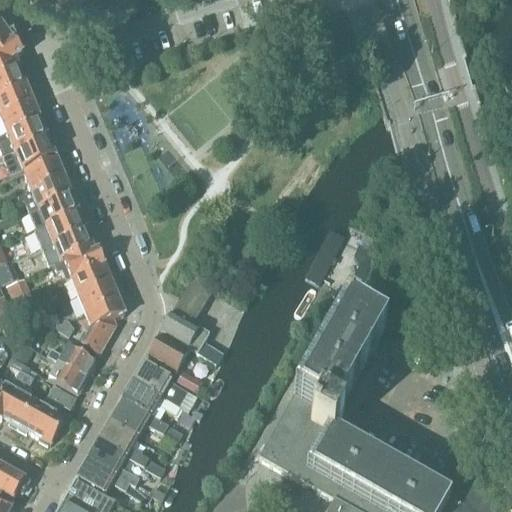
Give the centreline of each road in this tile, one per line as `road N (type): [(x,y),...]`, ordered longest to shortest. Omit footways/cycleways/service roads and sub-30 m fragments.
road 1 (residential): [(359,0),(511,466)]
road 2 (residential): [(55,483),(141,330),(45,62)]
road 3 (secondary): [(498,320),(397,0)]
road 4 (residential): [(511,252),(429,0)]
road 5 (residential): [(45,62),(215,3)]
